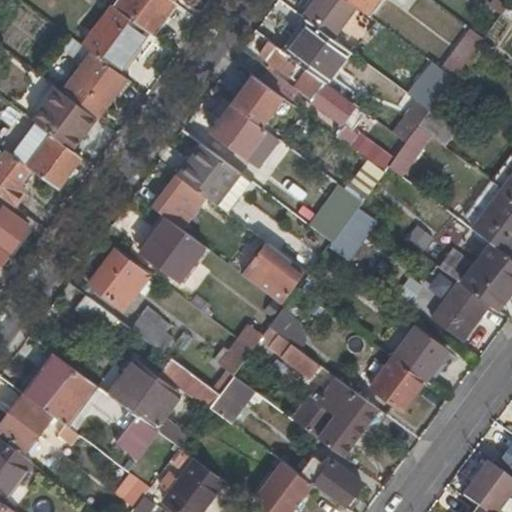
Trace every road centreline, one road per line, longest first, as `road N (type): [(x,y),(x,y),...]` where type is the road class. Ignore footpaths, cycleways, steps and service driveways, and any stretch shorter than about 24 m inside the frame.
road 1 (residential): [(0,335),(248,0)]
road 2 (residential): [(511,349),(392,511)]
